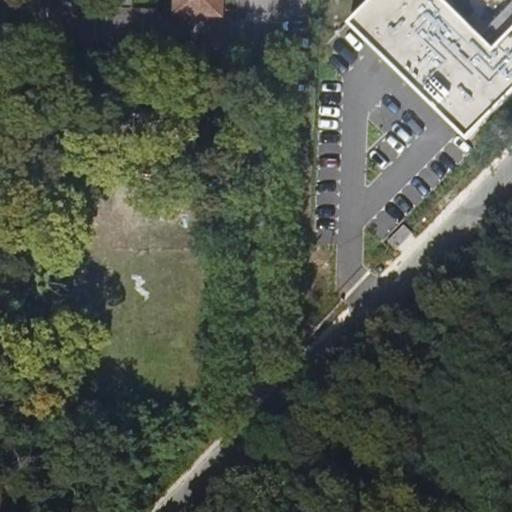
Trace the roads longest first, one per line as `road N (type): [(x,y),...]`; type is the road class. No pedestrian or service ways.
road 1 (unclassified): [(263,29),(261,424)]
road 2 (residential): [(261,424),(511,166)]
road 3 (residential): [(36,0),(35,28),(263,29)]
road 4 (residential): [(176,511),(261,424)]
